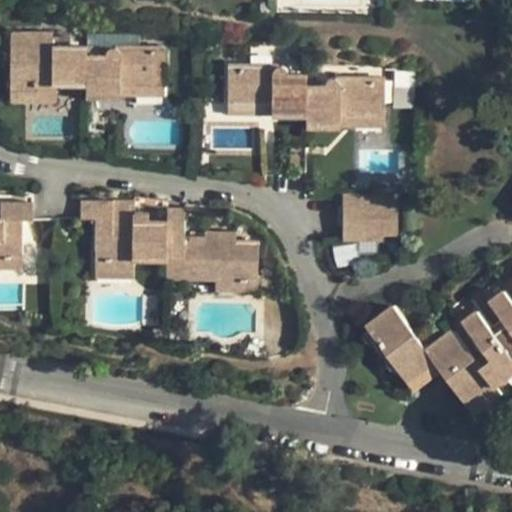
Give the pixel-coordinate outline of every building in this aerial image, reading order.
[(13,30),(13,43),(55,43),(55,30),(13,30)] [(55,43),(13,43),(13,82),(59,83),(89,83),(90,54),(90,44),(55,43)] [(108,54),(90,54),(89,83),(89,95),(123,95),(124,85),(168,85),(168,46),(116,46),(111,47),(109,48),(108,52),(108,54)] [(274,102),(274,114),(309,113),(309,86),(309,73),(290,73),(288,68),(284,66),(280,65),(230,65),(231,102),(274,102)] [(328,86),(309,86),(309,113),(309,126),(344,127),(344,116),(387,116),(387,78),(336,77),(330,78),(329,81),(329,84),(328,86)] [(59,83),(13,82),(13,100),(58,101),(59,83)] [(168,85),(124,85),(123,95),(168,95),(168,85)] [(274,102),(231,102),(230,113),(274,114),(274,102)] [(106,115),(89,115),(88,147),(106,147),(106,115)] [(387,116),(344,116),(344,127),(386,127),(387,116)] [(275,170),(292,170),(292,138),(274,138),(275,170)] [(292,138),(292,170),(309,171),(309,138),(292,138)] [(344,192),(344,230),(354,230),(355,240),(383,239),(383,234),(399,233),(400,193),(344,192)] [(83,198),(82,217),(97,217),(97,257),(135,258),(168,258),(169,220),(150,220),(149,211),(135,211),(135,199),(83,198)] [(0,254),(24,255),(25,219),(35,218),(35,200),(3,200),(3,206),(3,216),(0,215),(0,254)] [(186,206),(169,205),(169,220),(168,258),(168,277),(218,277),(259,278),(259,241),(238,241),(223,240),(223,231),(207,231),(206,237),(185,236),(186,206)] [(344,230),(344,240),(355,240),(354,230),(344,230)] [(238,231),(223,231),(223,240),(238,241),(238,231)] [(24,255),(0,254),(0,267),(25,267),(24,255)] [(135,258),(97,257),(97,270),(135,270),(135,258)] [(259,278),(218,277),(218,291),(259,291),(259,278)] [(485,289),(510,321),(511,323),(511,293),(500,278),(485,289)] [(396,304),(369,325),(411,382),(439,360),(472,405),(511,373),(511,348),(498,331),(474,298),(459,310),(494,356),(485,364),(457,327),(430,348),(396,304)] [(511,323),(510,321),(498,331),(511,348),(511,323)]
